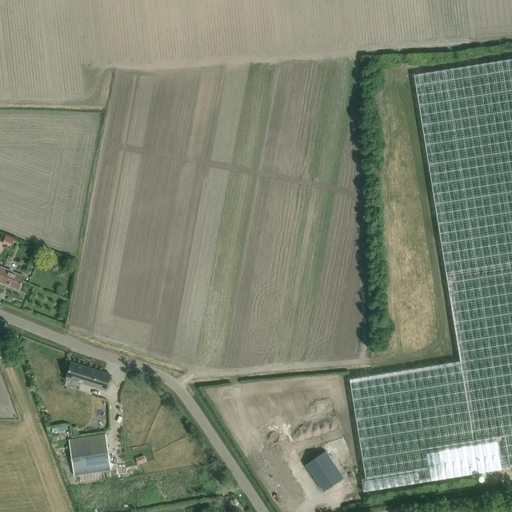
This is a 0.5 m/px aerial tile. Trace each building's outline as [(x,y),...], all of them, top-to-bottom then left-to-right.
[(510,468),(509,466),(511,465),(511,59),(413,75),(459,361),(349,379),(365,478),(361,479),(363,491),(510,468)] [(7,245),(15,249),(18,241),(10,237),(7,245)] [(0,266),(0,282),(19,290),(25,277),(0,266)] [(71,362),(66,377),(106,389),(111,375),(88,368),(88,369),(84,367),(84,366),(71,362)] [(326,418),(302,427),(308,445),(333,436),(326,418)] [(274,450),(299,440),(291,419),(266,429),(274,450)] [(100,431),(110,432),(111,422),(102,421),(100,431)] [(105,434),(68,440),(74,475),(111,470),(105,434)] [(325,451),(305,465),(324,491),(343,477),(325,451)] [(148,457),(139,459),(141,467),(150,465),(148,457)] [(288,464),(273,473),(293,509),(309,501),(288,464)]
